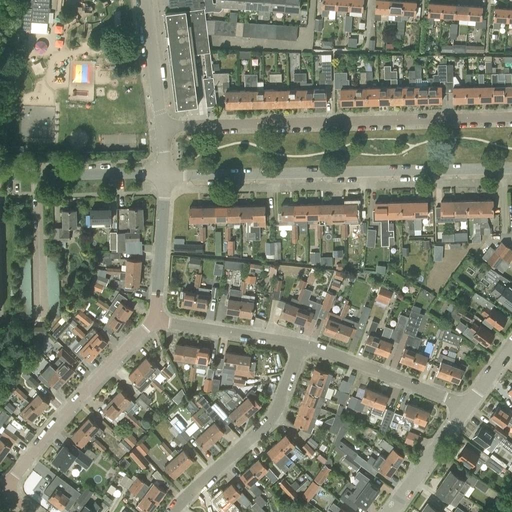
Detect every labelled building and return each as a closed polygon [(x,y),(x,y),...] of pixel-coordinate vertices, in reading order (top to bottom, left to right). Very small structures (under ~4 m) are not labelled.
[(49,0),(32,0),(32,8),(23,8),(18,29),(31,30),(31,22),(48,23),(49,0)] [(87,3),(87,0),(63,0),(63,7),(81,9),(81,2),(87,3)] [(169,0),(170,8),(190,6),(190,10),(204,8),(205,8),(203,0),(169,0)] [(212,0),(203,0),(205,8),(206,11),(212,10),(219,10),(221,8),(222,5),(230,6),(230,0),(216,0),(216,3),(213,3),(212,0)] [(257,0),(257,8),(270,9),(270,0),(257,0)] [(270,0),(270,9),(284,10),(284,0),(270,0)] [(299,0),(284,0),(284,10),(298,11),(299,0)] [(335,0),(322,0),(321,16),(327,16),(328,8),(335,9),(335,0)] [(335,0),(335,9),(349,10),(349,0),(335,0)] [(363,0),(349,0),(349,10),(363,11),(363,0)] [(388,0),(375,0),(374,20),(387,21),(388,13),(388,0)] [(402,1),(390,0),(388,0),(388,13),(395,13),(395,20),(398,20),(401,20),(402,14),(401,14),(402,1)] [(416,2),(402,1),(401,14),(402,14),(401,20),(404,20),(407,20),(408,14),(415,15),(416,7),(416,2)] [(442,4),(428,3),(427,24),(433,25),(433,16),(441,17),(442,4)] [(442,4),(441,17),(454,18),(455,5),(442,4)] [(455,5),(454,18),(468,19),(469,6),(455,5)] [(481,20),(482,7),(469,6),(468,19),(467,25),(475,25),(475,28),(485,28),(486,20),(481,20)] [(206,19),(204,8),(190,10),(166,13),(178,108),(198,105),(191,54),(203,53),(207,78),(203,79),(206,105),(216,103),(214,85),(213,73),(210,52),(207,33),(206,19)] [(508,9),(494,8),(493,29),(499,29),(499,21),(507,22),(508,9)] [(214,34),(215,20),(206,19),(207,33),(209,33),(214,34)] [(314,31),(322,31),(323,20),(315,19),(314,31)] [(235,35),(236,22),(229,21),(228,35),(235,35)] [(242,36),(243,22),(236,22),(235,35),(242,36)] [(275,38),(276,24),(268,24),(267,38),(275,38)] [(283,39),(283,25),(276,24),(275,38),(283,39)] [(357,46),(357,38),(353,38),(353,32),(348,32),(348,46),(357,46)] [(17,39),(16,45),(27,47),(28,40),(17,39)] [(313,105),(326,105),(326,89),(325,73),(330,73),(330,62),(322,62),(322,73),(319,73),(319,89),(312,89),(313,105)] [(434,75),(434,85),(427,86),(427,102),(441,102),(441,94),(441,85),(440,79),(446,79),(446,63),(438,64),(438,74),(434,75)] [(415,71),(416,103),(427,102),(427,86),(427,80),(421,80),(421,65),(414,65),(414,71),(415,71)] [(453,98),(453,102),(466,102),(465,87),(460,87),(460,85),(455,77),(452,77),(452,66),(446,67),(447,82),(453,81),(453,87),(453,98)] [(403,103),(403,86),(397,87),(397,71),(390,71),(390,79),(390,87),(391,103),(403,103)] [(408,71),(409,86),(403,86),(403,103),(416,103),(415,71),(414,71),(408,71)] [(341,105),(354,104),(354,88),(349,88),(349,80),(348,79),(347,79),(347,72),(340,72),(334,72),(334,80),(340,80),(341,105)] [(354,88),(354,104),(366,104),(366,88),(366,80),(366,72),(359,72),(360,88),(354,88)] [(225,92),(226,107),(240,107),(239,91),(229,91),(229,73),(213,73),(214,85),(220,85),(220,84),(222,84),(223,92),(225,92)] [(495,73),(491,73),(491,74),(491,86),(492,101),(504,101),(504,80),(498,80),(498,73),(495,73)] [(239,91),(240,107),(252,107),(251,74),(244,74),(245,90),(239,91)] [(251,74),(252,107),(264,106),(263,90),(257,90),(257,74),(251,74)] [(484,74),(478,74),(478,81),(479,81),(479,87),(478,87),(479,101),(492,101),(491,86),(485,87),(485,81),(484,81),(484,74)] [(366,88),(366,104),(379,104),(378,87),(366,88)] [(391,103),(390,87),(378,87),(379,104),(391,103)] [(465,87),(466,102),(479,101),(478,87),(465,87)] [(276,90),(276,106),(288,106),(288,89),(276,90)] [(288,89),(288,106),(301,105),(300,89),(288,89)] [(300,89),(301,105),(313,105),(312,89),(300,89)] [(263,90),(264,106),(276,106),(276,90),(263,90)] [(479,215),(479,200),(466,201),(466,214),(472,214),(473,222),(475,222),(475,235),(480,235),(480,228),(479,215)] [(492,202),(492,200),(479,200),(479,215),(480,228),(480,235),(490,235),(490,228),(484,228),(484,221),(487,221),(487,215),(493,215),(492,208),(494,208),(494,202),(492,202)] [(407,216),(409,235),(414,235),(414,216),(413,201),(401,202),(401,216),(407,216)] [(413,201),(414,216),(414,235),(420,235),(420,216),(427,215),(427,201),(413,201)] [(454,222),(454,218),(454,201),(441,201),(441,207),(435,207),(435,222),(454,222)] [(466,201),(454,201),(454,218),(460,218),(460,214),(466,214),(466,201)] [(388,231),(388,223),(388,219),(388,216),(388,202),(375,202),(375,210),(372,210),(373,222),(381,221),(381,245),(389,245),(389,237),(393,237),(393,231),(388,231)] [(394,219),(394,216),(401,216),(401,202),(388,202),(388,216),(388,219),(394,219)] [(344,218),(344,203),(331,204),(332,224),(344,223),(344,218)] [(357,217),(356,203),(344,203),(344,218),(357,217)] [(306,219),(306,204),(294,205),(294,223),(299,223),(299,226),(306,226),(306,219)] [(306,204),(306,219),(319,218),(319,204),(306,204)] [(332,224),(331,204),(319,204),(319,218),(319,224),(316,224),(316,232),(323,232),(322,224),(325,224),(332,224)] [(265,225),(265,205),(253,206),(253,226),(250,226),(250,233),(255,233),(255,239),(259,239),(259,225),(265,225)] [(294,205),(281,205),(281,219),(279,219),(279,225),(292,225),(292,232),(297,232),(297,226),(294,225),(294,223),(294,205)] [(203,221),(215,221),(215,206),(202,207),(203,221)] [(227,206),(215,206),(215,221),(227,220),(227,206)] [(239,206),(227,206),(227,220),(240,220),(239,206)] [(253,206),(239,206),(240,220),(245,220),(246,239),(255,239),(255,233),(250,233),(250,226),(253,226),(253,206)] [(189,221),(195,221),(203,221),(202,207),(189,207),(189,221)] [(142,208),(128,208),(129,226),(130,226),(130,233),(138,233),(138,226),(143,225),(142,208)] [(105,227),(111,227),(110,209),(91,209),(91,223),(93,223),(93,224),(98,224),(98,222),(105,222),(105,227)] [(76,210),(63,210),(63,227),(53,228),(54,237),(54,240),(54,242),(59,242),(59,246),(65,246),(65,241),(69,241),(69,227),(76,226),(76,210)] [(203,227),(203,221),(195,221),(195,228),(200,227),(200,241),(206,241),(206,234),(201,234),(201,227),(203,227)] [(130,233),(117,233),(117,241),(132,241),(139,241),(139,233),(138,233),(130,233)] [(132,241),(125,241),(116,241),(117,252),(125,252),(125,253),(140,254),(140,241),(139,241),(132,241)] [(266,258),(274,258),(274,242),(265,242),(265,255),(266,255),(266,258)] [(511,250),(501,242),(486,261),(495,268),(503,258),(511,265),(511,250)] [(174,244),(174,252),(202,252),(202,244),(174,244)] [(311,264),(320,263),(320,262),(320,252),(309,253),(310,261),(311,261),(311,264)] [(112,253),(98,254),(99,261),(104,260),(104,258),(107,258),(119,259),(120,253),(112,253)] [(190,257),(188,267),(199,269),(201,258),(190,257)] [(127,259),(126,271),(140,273),(141,260),(127,259)] [(233,261),(225,260),(224,268),(232,269),(233,261)] [(214,274),(222,274),(223,263),(215,262),(214,274)] [(280,315),(293,320),(298,307),(305,288),(307,281),(300,279),(298,287),(301,288),(297,299),(291,298),(289,304),(279,300),(283,291),(280,290),(282,276),(276,275),(277,268),(270,267),(269,277),(275,278),(272,299),(279,300),(277,306),(283,308),(280,315)] [(105,277),(106,270),(97,269),(92,281),(96,283),(96,282),(106,286),(109,278),(105,277)] [(486,279),(495,286),(511,299),(511,287),(507,284),(508,282),(490,269),(487,272),(489,274),(486,279)] [(333,277),(342,280),(344,273),(336,270),(333,277)] [(120,274),(119,279),(125,280),(125,284),(133,285),(134,285),(139,286),(140,273),(126,271),(126,272),(120,271),(120,274)] [(244,280),(244,281),(246,281),(246,282),(252,283),(253,276),(245,275),(244,275),(244,280)] [(104,285),(96,283),(92,281),(92,282),(93,282),(90,289),(102,292),(104,285)] [(381,284),(375,300),(387,304),(392,291),(388,290),(389,288),(381,284)] [(496,298),(511,310),(511,299),(495,286),(491,291),(498,296),(496,298)] [(196,293),(194,307),(206,309),(208,295),(209,289),(200,287),(199,288),(196,288),(196,293)] [(227,305),(226,312),(227,312),(238,314),(241,300),(240,300),(241,295),(239,295),(239,294),(240,290),(230,288),(229,292),(227,305)] [(241,300),(238,314),(251,316),(252,314),(254,302),(254,300),(249,299),(249,295),(244,294),(245,289),(240,288),(240,290),(239,294),(239,295),(241,295),(240,300),(241,300)] [(307,289),(305,288),(298,307),(293,320),(304,324),(305,326),(307,327),(309,323),(312,315),(317,317),(321,307),(322,305),(315,302),(312,312),(305,309),(308,299),(304,297),(307,289)] [(191,307),(193,307),(196,293),(183,291),(181,305),(191,307)] [(326,291),(322,305),(321,307),(329,311),(335,295),(326,291)] [(496,305),(476,292),(473,295),(472,297),(485,307),(481,312),(485,315),(484,317),(485,319),(483,321),(491,327),(493,324),(499,329),(507,318),(493,308),(496,305)] [(110,306),(108,308),(125,320),(132,309),(123,303),(127,298),(119,293),(110,306)] [(78,299),(74,305),(83,312),(87,306),(78,299)] [(101,307),(104,302),(99,299),(95,303),(101,307)] [(110,306),(104,302),(101,307),(107,311),(108,308),(110,306)] [(365,306),(359,321),(366,324),(371,309),(365,306)] [(470,322),(474,315),(460,307),(459,310),(454,307),(449,316),(458,321),(461,317),(470,322)] [(107,311),(101,319),(118,330),(125,320),(108,308),(107,311)] [(88,325),(92,320),(80,310),(76,316),(88,325)] [(339,316),(327,311),(323,322),(326,323),(323,331),(324,332),(325,334),(328,335),(329,334),(333,335),(332,337),(334,337),(340,322),(342,317),(339,316)] [(409,312),(407,317),(403,328),(409,330),(403,347),(404,348),(400,360),(410,364),(419,338),(413,336),(418,324),(414,322),(417,315),(409,312)] [(395,341),(398,342),(403,328),(407,317),(400,314),(398,321),(395,329),(385,326),(380,338),(375,351),(387,355),(391,343),(394,344),(395,341)] [(342,317),(340,322),(334,337),(335,336),(347,340),(350,334),(354,335),(358,323),(344,318),(342,317)] [(369,334),(364,347),(375,351),(380,338),(373,335),(378,323),(372,321),(367,334),(369,334)] [(462,333),(475,343),(477,340),(485,346),(494,335),(480,324),(478,327),(473,323),(468,330),(466,329),(462,333)] [(107,341),(93,327),(86,335),(76,325),(74,327),(88,341),(98,351),(107,341)] [(446,328),(439,325),(435,337),(441,339),(442,338),(446,328)] [(98,351),(88,341),(74,327),(72,330),(82,339),(79,342),(83,346),(79,350),(76,354),(81,359),(84,355),(90,360),(98,351)] [(458,344),(461,337),(449,332),(450,330),(446,328),(442,338),(446,340),(448,336),(455,339),(454,343),(458,344)] [(52,335),(57,339),(62,333),(58,329),(52,335)] [(429,357),(434,344),(427,341),(423,353),(416,351),(421,339),(419,338),(410,364),(423,369),(427,356),(429,357)] [(464,338),(461,344),(471,351),(475,345),(464,338)] [(182,359),(190,361),(193,346),(176,344),(174,358),(182,359)] [(196,367),(206,369),(209,349),(193,346),(190,361),(195,361),(194,367),(196,367)] [(60,356),(51,365),(56,369),(66,379),(75,370),(71,366),(76,361),(62,347),(57,353),(60,356)] [(28,359),(28,360),(32,363),(39,355),(35,351),(31,356),(28,359)] [(238,353),(225,352),(224,359),(216,357),(214,368),(222,369),(222,372),(235,374),(235,373),(235,368),(238,353)] [(250,355),(238,353),(235,368),(235,373),(235,374),(233,385),(244,387),(245,380),(241,379),(241,374),(253,376),(256,362),(250,361),(250,355)] [(441,361),(436,374),(444,377),(452,358),(442,354),(439,361),(441,361)] [(138,366),(137,367),(151,380),(152,381),(154,378),(157,375),(155,373),(159,369),(157,367),(148,359),(146,357),(138,366)] [(455,359),(452,358),(444,377),(458,382),(463,370),(464,370),(466,366),(460,364),(459,368),(452,365),(455,359)] [(56,369),(51,365),(50,363),(37,376),(49,387),(52,383),(57,388),(66,379),(56,369)] [(169,379),(173,375),(165,366),(160,371),(169,379)] [(141,392),(149,384),(150,383),(151,380),(137,367),(128,376),(134,381),(133,383),(137,387),(141,392)] [(314,368),(310,379),(329,386),(328,386),(331,379),(334,381),(335,378),(332,377),(332,375),(314,368)] [(35,389),(40,384),(31,376),(26,381),(35,389)] [(152,381),(150,383),(155,387),(159,383),(154,378),(152,381)] [(203,391),(210,392),(212,379),(205,378),(203,391)] [(218,390),(220,380),(213,378),(211,391),(218,390)] [(306,390),(325,397),(329,386),(310,379),(306,390)] [(340,381),(337,390),(348,394),(352,383),(342,379),(341,381),(340,381)] [(159,383),(155,387),(160,392),(164,387),(159,383)] [(17,387),(13,392),(18,396),(22,392),(17,387)] [(350,406),(351,407),(356,409),(362,411),(365,403),(371,405),(377,392),(366,387),(361,399),(354,396),(350,406)] [(244,400),(237,392),(237,393),(232,388),(225,389),(232,397),(248,416),(261,405),(256,399),(258,397),(252,391),(247,395),(248,397),(244,400)] [(0,395),(4,400),(10,393),(6,389),(0,395)] [(239,424),(248,416),(232,397),(225,389),(223,390),(226,392),(222,396),(230,405),(230,406),(233,410),(229,413),(230,414),(228,415),(215,401),(211,405),(215,410),(221,416),(227,424),(234,418),(239,424)] [(120,390),(111,399),(122,409),(121,409),(126,413),(128,411),(135,404),(131,400),(120,390)] [(325,397),(306,390),(302,401),(320,408),(325,397)] [(345,401),(348,394),(337,390),(339,391),(337,398),(345,401)] [(22,392),(18,396),(23,401),(25,399),(27,396),(22,392)] [(388,396),(377,392),(371,405),(378,407),(376,412),(383,414),(385,410),(383,409),(388,396)] [(29,402),(29,403),(40,413),(49,403),(38,393),(29,402)] [(143,393),(139,397),(148,406),(148,405),(149,406),(153,402),(143,393)] [(200,405),(207,401),(204,396),(197,400),(200,405)] [(144,409),(148,406),(139,397),(135,401),(144,409)] [(25,407),(21,412),(31,421),(40,413),(29,403),(25,399),(23,401),(21,403),(25,407)] [(111,399),(103,408),(107,413),(104,415),(110,421),(113,418),(117,422),(124,415),(126,413),(121,409),(122,409),(111,399)] [(320,408),(302,401),(298,412),(316,419),(320,408)] [(9,402),(4,407),(11,414),(16,409),(9,402)] [(207,402),(202,406),(210,415),(215,411),(207,402)] [(413,420),(418,407),(407,403),(402,415),(401,415),(394,412),(390,425),(396,428),(399,419),(404,422),(404,423),(411,426),(413,420)] [(511,416),(504,410),(503,411),(497,406),(490,417),(502,427),(506,421),(511,425),(511,416)] [(427,417),(429,412),(418,407),(413,420),(420,423),(418,427),(425,429),(430,418),(427,417)] [(394,410),(387,408),(384,418),(390,421),(394,410)] [(203,423),(201,425),(215,440),(224,432),(215,421),(221,416),(215,410),(215,411),(210,415),(210,416),(203,423)] [(128,411),(126,413),(124,415),(129,420),(133,416),(128,411)] [(311,433),(316,419),(298,412),(294,422),(303,426),(302,430),(311,433)] [(194,422),(198,418),(194,413),(190,417),(194,422)] [(340,416),(335,414),(332,424),(340,428),(344,418),(340,416)] [(133,416),(129,420),(134,425),(136,423),(140,427),(143,424),(138,420),(138,421),(133,416)] [(176,416),(169,421),(172,424),(173,425),(179,433),(187,441),(191,437),(190,435),(185,430),(184,429),(186,428),(178,419),(176,416)] [(103,432),(88,418),(80,427),(90,437),(95,432),(99,436),(103,432)] [(198,418),(194,422),(199,427),(201,425),(203,423),(198,418)] [(347,430),(352,422),(344,419),(341,425),(347,430)] [(339,428),(340,428),(332,424),(329,432),(337,435),(339,428)] [(493,430),(496,432),(507,440),(505,438),(508,433),(497,424),(493,430)] [(199,427),(191,434),(196,439),(200,443),(205,449),(215,440),(201,425),(199,427)] [(341,425),(333,444),(335,446),(347,454),(354,459),(358,453),(340,440),(347,430),(341,425)] [(81,446),(90,437),(80,427),(71,436),(81,446)] [(473,438),(491,451),(498,442),(502,445),(502,446),(511,453),(511,443),(507,440),(496,432),(494,436),(487,431),(487,432),(481,427),(473,438)] [(0,438),(0,460),(10,446),(17,437),(15,436),(5,428),(1,433),(3,435),(0,438)] [(34,434),(29,431),(25,437),(29,440),(34,434)] [(414,440),(416,440),(418,435),(409,431),(404,442),(412,445),(414,440)] [(129,432),(124,439),(132,447),(138,441),(129,432)] [(183,445),(187,441),(179,433),(173,439),(178,445),(181,443),(183,445)] [(285,434),(276,443),(285,453),(289,457),(295,452),(300,457),(305,454),(295,443),(294,444),(285,434)] [(96,438),(92,443),(97,447),(99,444),(104,449),(104,450),(106,448),(96,438)] [(310,438),(307,442),(315,449),(318,444),(310,438)] [(128,452),(132,448),(123,439),(119,444),(128,452)] [(390,452),(385,458),(396,466),(403,456),(393,449),(394,447),(383,439),(379,444),(390,452)] [(141,441),(135,446),(144,455),(150,450),(141,441)] [(163,450),(168,447),(163,441),(159,445),(163,450)] [(309,456),(315,451),(306,442),(301,447),(309,456)] [(289,457),(285,453),(276,443),(267,451),(275,460),(274,461),(284,472),(289,468),(284,462),(289,457)] [(63,446),(53,460),(65,469),(73,458),(85,467),(91,459),(79,450),(75,455),(63,446)] [(150,462),(144,455),(135,446),(136,447),(129,453),(142,469),(150,462)] [(333,449),(344,457),(346,454),(347,454),(335,446),(333,449)] [(172,452),(168,447),(163,450),(168,456),(170,453),(172,452)] [(478,457),(466,447),(458,458),(464,463),(463,463),(475,472),(483,462),(478,458),(478,457)] [(87,449),(84,454),(91,459),(92,460),(96,456),(87,449)] [(172,452),(170,453),(174,458),(184,468),(193,460),(184,449),(179,453),(175,449),(172,452)] [(344,457),(342,460),(357,471),(361,465),(346,454),(344,457)] [(389,476),(396,466),(385,458),(380,454),(375,460),(370,456),(367,461),(378,469),(379,468),(389,476)] [(502,469),(503,467),(500,464),(489,457),(485,463),(499,473),(502,469)] [(170,461),(165,467),(174,477),(184,468),(174,458),(170,461)] [(258,459),(249,467),(258,477),(264,472),(273,482),(278,478),(268,468),(267,469),(258,459)] [(314,480),(321,485),(332,469),(325,464),(314,480)] [(252,482),(258,477),(249,467),(240,475),(249,485),(248,486),(257,496),(259,494),(262,492),(252,482)] [(128,489),(133,480),(126,475),(126,474),(120,470),(118,473),(123,476),(119,483),(128,489)] [(442,481),(461,494),(468,484),(472,487),(474,485),(485,493),(489,486),(468,472),(463,479),(450,470),(442,481)] [(356,476),(366,484),(362,491),(372,499),(380,489),(369,481),(370,480),(359,472),(356,476)] [(148,486),(146,484),(136,477),(133,480),(132,482),(157,502),(165,492),(154,483),(150,487),(148,486)] [(283,478),(278,483),(288,494),(294,489),(283,478)] [(295,490),(299,494),(310,482),(306,479),(295,490)] [(461,495),(461,494),(442,481),(435,491),(455,505),(462,495),(461,495)] [(132,482),(128,489),(133,492),(142,499),(138,503),(139,503),(137,505),(142,509),(144,507),(150,511),(157,502),(132,482)] [(63,492),(50,483),(44,491),(50,496),(49,497),(62,507),(63,505),(68,510),(81,493),(70,485),(66,490),(65,490),(63,492)] [(231,483),(222,491),(231,501),(237,496),(246,506),(251,502),(242,492),(240,493),(231,483)] [(94,511),(100,505),(95,501),(93,504),(94,505),(91,509),(85,504),(94,492),(87,487),(77,500),(84,506),(78,511),(94,511)] [(307,489),(302,495),(308,499),(313,493),(307,489)] [(360,504),(365,508),(372,499),(362,491),(357,497),(346,489),(340,497),(356,509),(360,504)] [(231,511),(226,506),(231,501),(222,491),(213,499),(222,509),(219,511),(231,511)] [(253,499),(256,502),(261,508),(267,502),(259,494),(257,496),(253,499)] [(102,501),(100,505),(94,511),(105,511),(110,507),(102,501)] [(264,511),(265,511),(261,508),(256,502),(250,507),(255,511),(264,511)] [(440,511),(427,502),(420,511),(440,511)] [(329,507),(332,509),(335,511),(345,511),(333,503),(329,507)]
